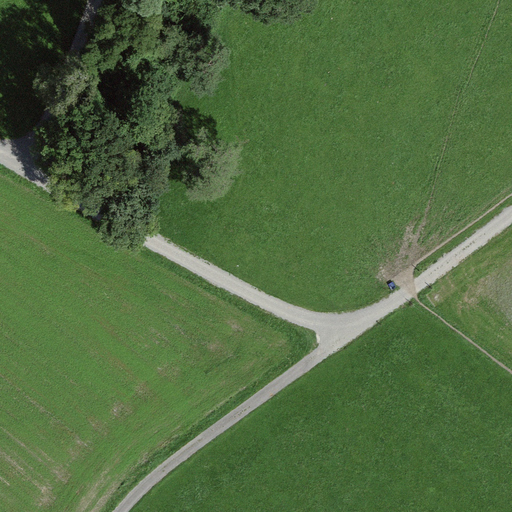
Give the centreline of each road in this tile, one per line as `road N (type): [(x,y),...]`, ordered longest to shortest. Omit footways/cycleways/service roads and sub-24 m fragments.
road 1 (track): [(95,0),(49,126),(23,167),(285,312),(318,322),(370,319),(511,216)]
road 2 (track): [(121,511),(164,471),(370,319)]
